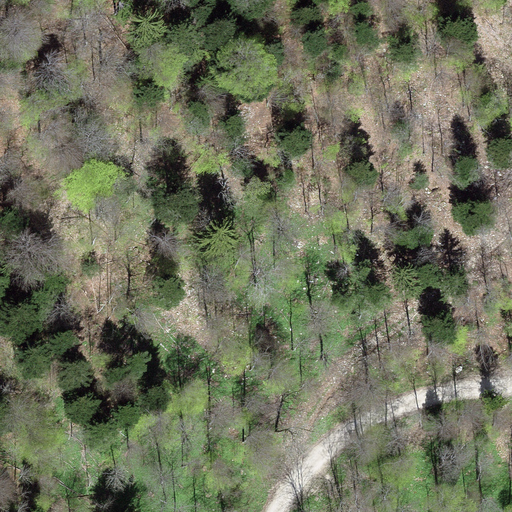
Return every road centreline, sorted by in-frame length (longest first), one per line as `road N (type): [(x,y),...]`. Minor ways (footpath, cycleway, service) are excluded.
road 1 (track): [(289,485),(294,441),(357,354),(511,220)]
road 2 (track): [(511,383),(399,402),(322,450),(274,511)]
